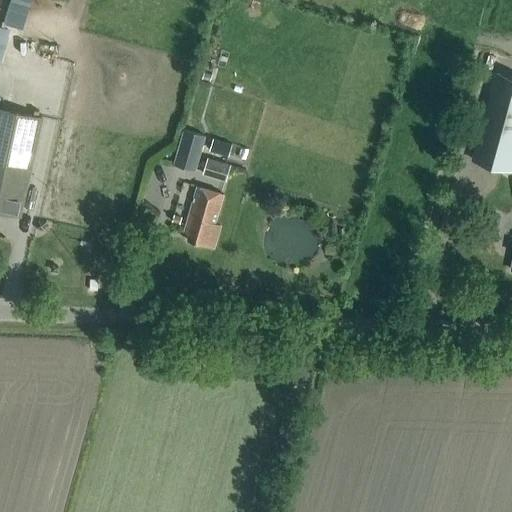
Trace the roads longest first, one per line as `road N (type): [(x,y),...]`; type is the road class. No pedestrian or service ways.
road 1 (unclassified): [(315,325),(0,313)]
road 2 (unclassified): [(511,333),(315,325)]
road 3 (residential): [(315,325),(263,511)]
